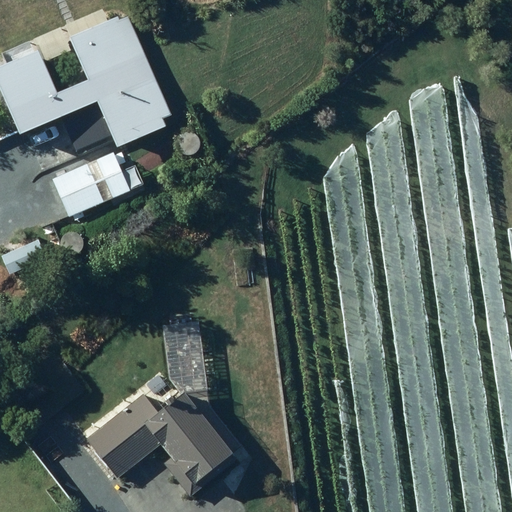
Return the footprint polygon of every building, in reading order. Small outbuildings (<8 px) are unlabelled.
[(26,0),(7,9),(36,72),(121,34),(105,0),(26,0)] [(47,95),(59,122),(31,134),(48,172),(107,146),(90,106),(97,103),(86,78),(47,95)] [(47,179),(63,217),(129,190),(114,152),(47,179)] [(69,233),(58,242),(80,269),(91,259),(69,233)] [(150,448),(161,463),(158,466),(184,498),(229,462),(223,454),(233,446),(186,387),(152,414),(138,396),(82,440),(113,478),(150,448)]
